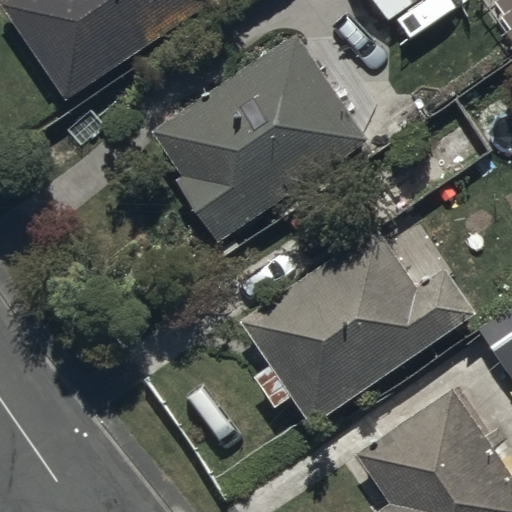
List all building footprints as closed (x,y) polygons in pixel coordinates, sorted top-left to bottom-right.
[(9,0),(74,90),(199,0),(9,0)] [(384,0),(391,10),(405,0),(384,0)] [(371,128),(302,26),(162,121),(187,159),(180,164),(224,228),(371,128)] [(511,99),(495,74),(421,125),(454,175),(511,137),(511,99)] [(420,276),(383,219),(251,305),(273,338),(248,354),(279,400),(297,388),(315,415),(481,305),(450,257),(420,276)] [(511,304),(484,323),(511,365),(511,304)] [(511,511),(511,461),(458,377),(359,440),(393,493),(364,511),(511,511)]
